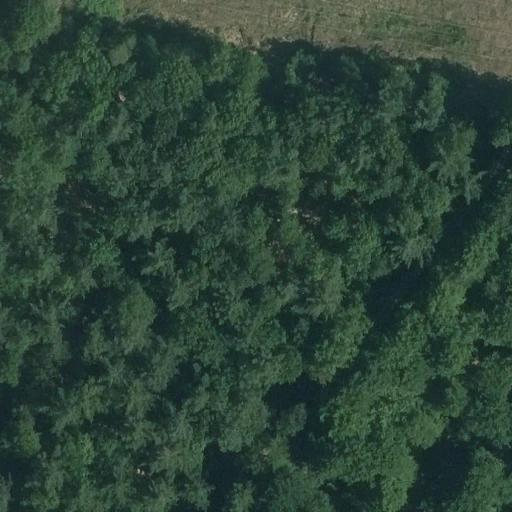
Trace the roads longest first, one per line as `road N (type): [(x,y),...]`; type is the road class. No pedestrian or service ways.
road 1 (track): [(242,511),(297,411),(384,282),(511,120)]
road 2 (track): [(384,282),(142,289),(0,242)]
